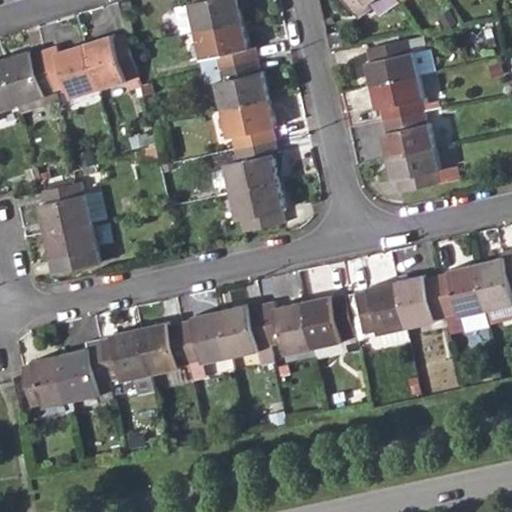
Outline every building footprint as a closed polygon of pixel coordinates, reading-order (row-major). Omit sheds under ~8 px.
[(192,3),(198,29),(246,18),(241,0),(194,0),(195,0),(192,3)] [(198,29),(192,3),(179,6),(185,31),(198,29)] [(198,29),(203,56),(215,54),(218,66),(259,56),(256,45),(252,45),(246,18),(198,29)] [(86,41),(100,88),(128,80),(127,75),(139,72),(131,43),(128,34),(127,32),(115,36),(114,32),(86,41)] [(415,51),(426,48),(423,34),(408,38),(411,51),(415,51)] [(368,61),(372,83),(420,73),(435,70),(430,48),(415,52),(415,51),(411,51),(408,38),(369,47),(372,59),(368,61)] [(70,84),(74,96),(100,88),(86,41),(59,49),(58,43),(45,47),(57,87),(70,84)] [(5,56),(19,103),(46,95),(45,92),(57,87),(45,47),(34,51),(32,48),(5,56)] [(202,69),(218,66),(215,54),(203,56),(200,57),(202,69)] [(0,109),(19,103),(5,56),(0,57),(0,109)] [(259,56),(218,66),(221,78),(217,79),(224,107),(272,96),(267,68),(262,69),(259,56)] [(206,82),(217,79),(221,78),(218,66),(202,69),(206,82)] [(381,107),(384,118),(424,110),(421,97),(425,96),(420,73),(372,83),(378,107),(381,107)] [(57,87),(45,92),(46,95),(19,103),(22,113),(61,100),(57,87)] [(233,134),(236,146),(277,137),(274,126),(278,125),(275,106),(272,96),(224,107),(230,135),(233,134)] [(383,133),(388,155),(436,144),(430,122),(427,122),(424,110),(384,118),(387,132),(383,133)] [(227,162),(233,189),(281,178),(274,152),(280,151),(277,137),(236,146),(238,159),(227,162)] [(145,147),(148,160),(161,156),(158,142),(145,147)] [(397,178),(399,191),(441,182),(438,169),(442,168),(436,144),(388,155),(393,179),(397,178)] [(110,216),(100,176),(84,180),(82,180),(84,194),(88,193),(94,220),(110,216)] [(243,217),(245,230),(286,220),(283,208),(287,207),(281,178),(233,189),(240,218),(243,217)] [(46,230),(94,220),(88,193),(84,194),(82,180),(81,180),(79,181),(42,189),(44,201),(40,203),(46,230)] [(100,249),(94,220),(46,230),(52,260),(55,259),(58,271),(99,262),(97,249),(100,249)] [(477,261),(487,309),(511,303),(511,247),(505,248),(506,255),(477,261)] [(437,273),(446,314),(460,311),(460,313),(461,314),(487,309),(477,261),(450,267),(450,271),(437,273)] [(397,279),(407,326),(436,319),(436,318),(436,317),(445,314),(446,314),(437,273),(427,275),(426,273),(397,279)] [(380,329),(381,333),(407,326),(397,279),(370,284),(371,288),(358,290),(367,332),(380,329)] [(305,298),(316,346),(343,341),(342,338),(355,335),(346,294),(332,296),(331,293),(305,298)] [(263,302),(272,344),(284,342),(286,352),(316,346),(305,298),(277,304),(275,299),(263,302)] [(260,349),(263,362),(275,359),(272,344),(263,302),(250,305),(249,301),(221,308),(232,355),(260,349)] [(206,360),(232,355),(221,308),(195,314),(195,316),(182,320),(191,361),(195,375),(208,372),(206,360)] [(142,325),(152,372),(179,367),(179,363),(191,361),(182,320),(171,322),(170,319),(142,325)] [(123,376),(124,379),(152,372),(142,325),(112,332),(113,335),(101,338),(110,378),(123,376)] [(410,340),(407,326),(381,333),(384,345),(410,340)] [(62,352),(72,399),(101,393),(98,381),(110,378),(101,338),(89,340),(90,346),(62,352)] [(343,341),(316,346),(318,358),(345,352),(343,341)] [(45,402),(46,406),(72,399),(62,352),(35,358),(35,362),(23,364),(24,368),(25,373),(32,404),(45,402)] [(155,388),(152,372),(124,379),(128,394),(155,388)] [(115,397),(110,378),(98,381),(101,393),(102,401),(115,397)]
